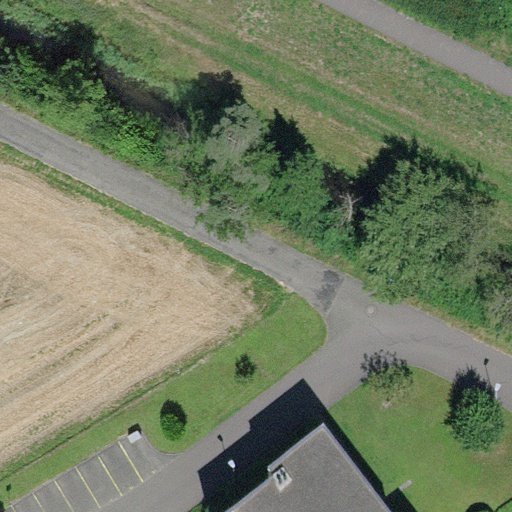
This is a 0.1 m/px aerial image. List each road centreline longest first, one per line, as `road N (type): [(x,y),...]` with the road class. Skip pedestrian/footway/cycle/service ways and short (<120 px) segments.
road 1 (residential): [(511,385),(385,322),(335,374),(127,511)]
road 2 (track): [(385,322),(0,121)]
road 3 (track): [(348,0),(511,82)]
